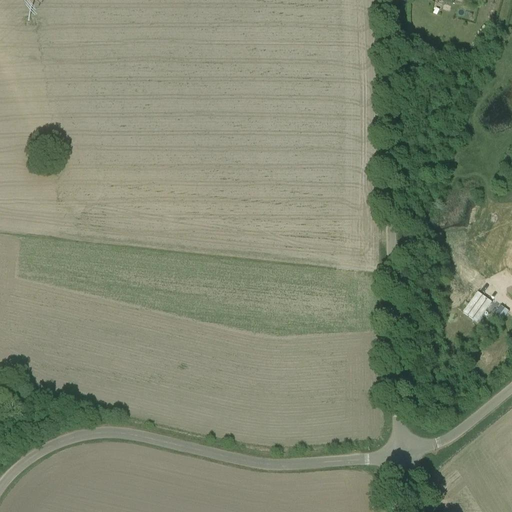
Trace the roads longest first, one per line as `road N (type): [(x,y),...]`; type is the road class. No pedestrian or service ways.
road 1 (unclassified): [(402,453),(387,0)]
road 2 (unclassified): [(0,487),(39,451),(81,436),(131,435),(278,465),(402,453)]
road 3 (unclassified): [(511,388),(446,441),(402,453)]
